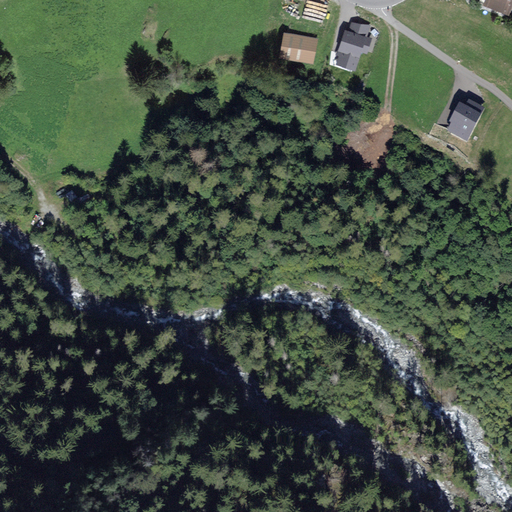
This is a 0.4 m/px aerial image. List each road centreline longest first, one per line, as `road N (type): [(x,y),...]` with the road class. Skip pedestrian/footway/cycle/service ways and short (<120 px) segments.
road 1 (track): [(0,151),(23,168),(86,262),(124,284),(180,288),(247,274),(345,272),(405,305),(426,328)]
road 2 (residential): [(511,107),(376,1)]
